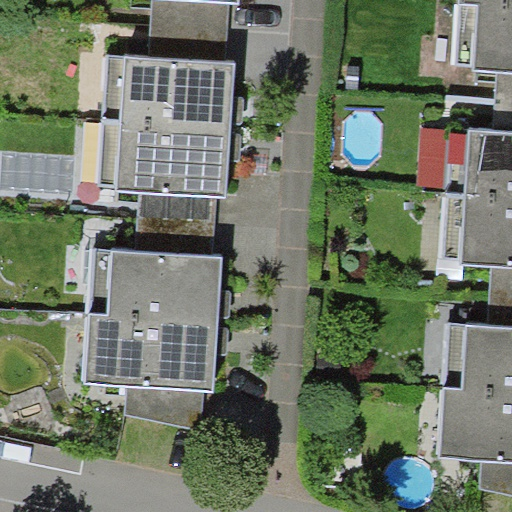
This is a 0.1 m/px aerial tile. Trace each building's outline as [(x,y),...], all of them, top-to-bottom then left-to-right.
[(483,62),(511,63),(511,0),(465,0),(464,31),(485,32),(483,62)] [(248,56),(135,49),(132,81),(111,80),(109,114),(245,122),(248,56)] [(125,182),(241,189),(245,122),(109,114),(107,152),(127,153),(125,182)] [(511,124),(481,123),(479,155),(456,154),(454,187),(511,190),(511,124)] [(471,256),(511,258),(511,190),(454,187),(452,225),(473,226),(471,256)] [(222,256),(91,248),(86,313),(218,322),(222,256)] [(81,382),(214,390),(218,322),(86,313),(81,382)] [(511,321),(473,319),(471,351),(453,350),(451,383),(511,386),(511,321)] [(467,452),(511,454),(511,386),(451,383),(449,422),(468,423),(467,452)]
